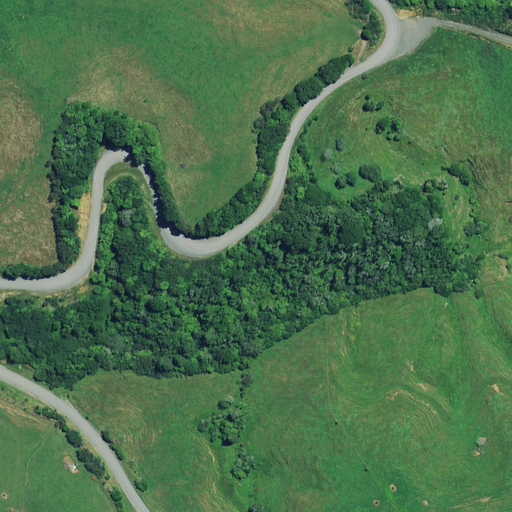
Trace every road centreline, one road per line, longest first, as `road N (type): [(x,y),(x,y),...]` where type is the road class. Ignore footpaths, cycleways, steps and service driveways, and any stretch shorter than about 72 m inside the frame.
road 1 (unclassified): [(0,278),(66,274),(82,260),(102,157),(118,151),(134,156),(170,234),(193,251),(221,248),(271,207),(291,127),(321,89),(372,65),(393,42),(380,0)]
road 2 (unclassified): [(141,511),(78,418),(0,358)]
